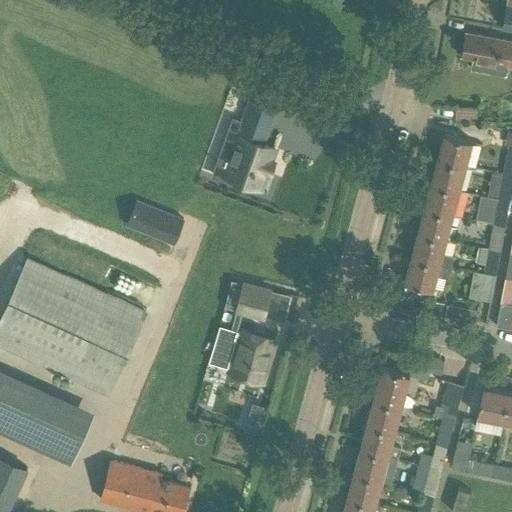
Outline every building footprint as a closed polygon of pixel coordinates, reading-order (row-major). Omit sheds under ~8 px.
[(511,0),(507,0),(501,28),(511,30),(511,0)] [(466,31),(461,55),(472,57),(470,69),(505,76),(508,66),(511,66),(511,40),(500,38),(500,37),(466,31)] [(226,138),(217,163),(227,167),(225,173),(262,186),(268,170),(271,171),(275,159),(272,158),(276,146),(263,141),(267,129),(273,113),(247,103),(234,141),(226,138)] [(455,107),(454,119),(476,121),(477,108),(455,107)] [(511,131),(500,129),(496,145),(509,147),(511,147),(511,131)] [(444,133),(437,158),(465,165),(472,140),(444,133)] [(437,158),(431,183),(459,190),(465,165),(437,158)] [(511,173),(504,172),(499,197),(510,199),(511,187),(511,173)] [(431,183),(424,207),(452,214),(459,190),(431,183)] [(499,197),(494,222),(505,224),(510,199),(499,197)] [(138,200),(128,224),(174,243),(184,218),(138,200)] [(424,207),(418,232),(446,239),(452,214),(424,207)] [(494,222),(489,247),(500,249),(505,224),(494,222)] [(418,232),(411,256),(451,266),(454,254),(443,251),(446,239),(418,232)] [(489,247),(484,272),(495,274),(500,249),(489,247)] [(411,256),(404,281),(433,289),(437,273),(449,276),(451,266),(411,256)] [(28,257),(0,317),(0,340),(109,391),(146,311),(28,257)] [(474,270),(469,295),(490,299),(495,274),(484,272),(474,270)] [(511,277),(505,276),(500,301),(511,303),(511,301),(511,277)] [(262,381),(275,338),(242,328),(241,332),(237,331),(242,314),(264,320),(271,293),(232,283),(225,310),(237,313),(232,333),(222,330),(214,366),(262,381)] [(408,301),(416,297),(411,288),(403,292),(408,301)] [(445,315),(473,321),(476,308),(447,303),(445,315)] [(381,365),(373,398),(401,406),(409,373),(381,365)] [(434,403),(445,406),(457,409),(463,384),(448,380),(446,384),(440,383),(434,403)] [(483,387),(477,415),(502,420),(508,392),(483,387)] [(0,427),(66,456),(81,423),(0,388),(0,427)] [(511,392),(508,392),(502,420),(511,421),(511,392)] [(373,398),(366,423),(394,430),(401,406),(373,398)] [(445,406),(443,417),(454,420),(457,409),(445,406)] [(443,417),(436,441),(447,444),(454,420),(443,417)] [(366,423),(359,448),(398,458),(399,458),(402,448),(390,445),(394,430),(366,423)] [(430,465),(423,491),(434,494),(447,444),(436,441),(432,456),(427,454),(425,464),(430,465)] [(353,472),(381,479),(391,482),(398,458),(359,448),(353,472)] [(111,458),(101,499),(149,511),(150,511),(152,507),(168,511),(182,511),(190,484),(160,477),(161,472),(111,458)] [(468,459),(466,470),(491,475),(494,464),(468,459)] [(511,467),(494,464),(491,475),(511,479),(511,467)] [(353,472),(346,496),(375,504),(381,479),(353,472)] [(0,511),(10,511),(21,488),(0,478),(0,511)] [(458,487),(451,511),(454,511),(464,511),(471,491),(458,487)] [(423,491),(417,511),(429,511),(434,494),(423,491)] [(346,496),(342,511),(380,511),(382,506),(375,504),(346,496)]
